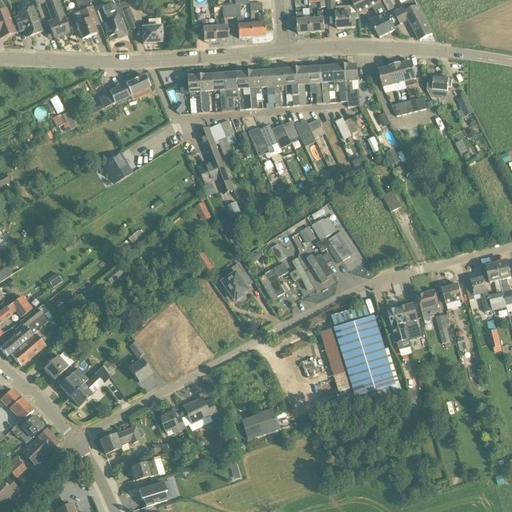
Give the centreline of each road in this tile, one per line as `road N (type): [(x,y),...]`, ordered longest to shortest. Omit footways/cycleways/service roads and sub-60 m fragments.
road 1 (unclassified): [(75,441),(346,293),(511,245)]
road 2 (unclassified): [(353,108),(175,123),(147,61)]
road 3 (tertiary): [(281,51),(390,48),(511,62)]
road 4 (tertiary): [(0,57),(147,61)]
road 5 (tertiary): [(147,61),(281,51)]
